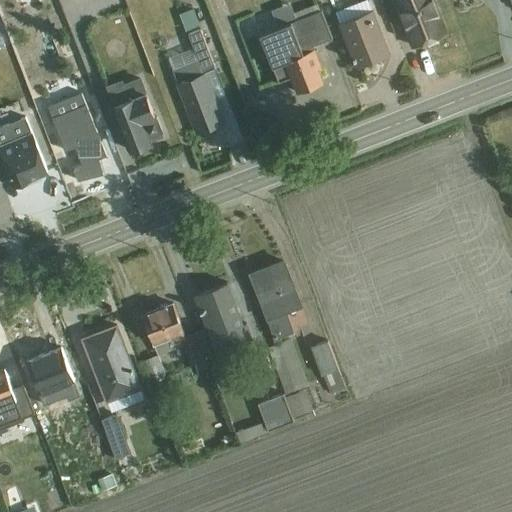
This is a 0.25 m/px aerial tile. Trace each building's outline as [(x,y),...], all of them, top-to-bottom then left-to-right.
[(365,0),(361,0),(339,9),(342,17),(368,6),(365,0)] [(395,0),(414,46),(448,32),(435,0),(395,0)] [(168,54),(173,78),(210,69),(196,7),(180,10),(189,50),(168,54)] [(261,33),(289,95),(327,79),(313,46),(331,38),(318,8),(261,33)] [(357,66),(391,53),(374,9),(340,21),(357,66)] [(176,83),(197,133),(225,122),(205,71),(176,83)] [(113,101),(133,150),(152,142),(143,120),(157,114),(146,88),(113,101)] [(79,184),(113,171),(83,92),(48,105),(79,184)] [(0,145),(14,184),(48,171),(32,127),(0,138),(0,145)] [(277,341),(313,327),(286,255),(250,268),(277,341)] [(218,352),(252,338),(228,281),(194,295),(218,352)] [(165,373),(195,361),(171,301),(141,312),(165,373)] [(108,400),(141,388),(117,322),(84,334),(108,400)] [(332,368),(339,365),(326,337),(309,345),(332,393),(342,389),(332,368)] [(43,406),(80,393),(63,344),(26,357),(43,406)] [(0,433),(24,425),(5,369),(0,370),(0,433)] [(266,427),(291,417),(280,391),(256,401),(266,427)] [(112,456),(129,450),(115,412),(99,418),(112,456)] [(232,429),(235,440),(262,432),(258,421),(232,429)] [(180,441),(185,457),(204,450),(199,435),(180,441)] [(101,489),(117,484),(112,470),(96,475),(101,489)]
